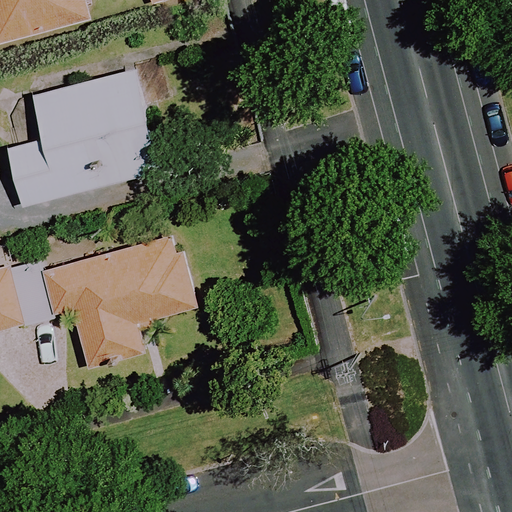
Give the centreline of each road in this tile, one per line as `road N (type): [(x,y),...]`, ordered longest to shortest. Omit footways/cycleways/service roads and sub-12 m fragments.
road 1 (secondary): [(508,456),(391,0)]
road 2 (residential): [(508,456),(300,511)]
